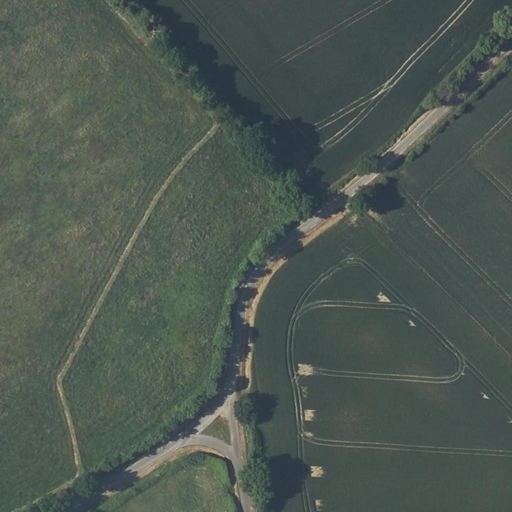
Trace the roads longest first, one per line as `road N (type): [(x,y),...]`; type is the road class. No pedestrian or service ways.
road 1 (unclassified): [(230,390),(239,316),(271,254),(511,40)]
road 2 (unclassified): [(61,511),(182,439),(230,390)]
road 3 (unclassified): [(246,511),(230,390)]
